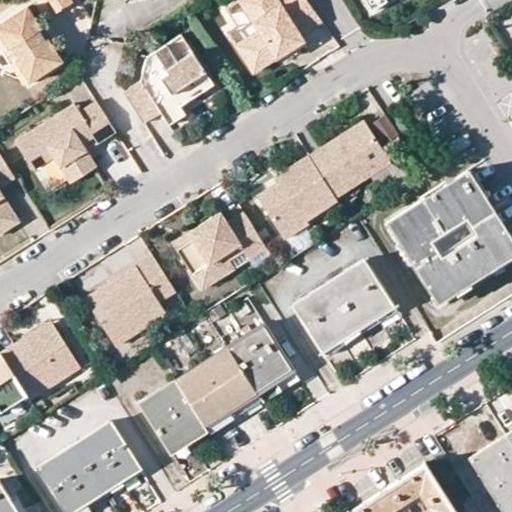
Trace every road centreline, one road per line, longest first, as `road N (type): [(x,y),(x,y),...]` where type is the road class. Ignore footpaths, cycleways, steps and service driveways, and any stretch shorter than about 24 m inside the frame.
road 1 (residential): [(0,295),(371,60)]
road 2 (tertiary): [(231,511),(511,334)]
road 3 (residential): [(426,53),(451,69),(511,161)]
